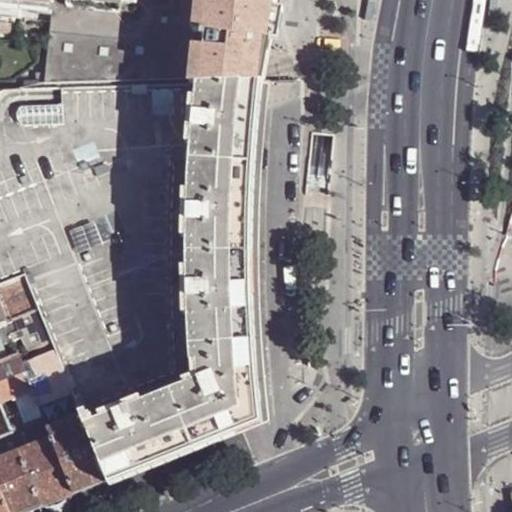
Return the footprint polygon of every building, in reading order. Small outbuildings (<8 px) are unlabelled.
[(51,6),(41,87),(195,81),(257,80),(271,0),(0,0),(0,6),(19,9),(20,2),(51,6)] [(189,384),(84,424),(106,481),(162,458),(192,446),(225,433),(242,425),(258,419),(251,340),(248,251),(250,163),(253,125),(257,80),(195,81),(192,134),(192,166),(187,258),(189,336),(189,384)] [(192,134),(195,81),(41,87),(0,88),(0,286),(24,277),(38,309),(50,342),(54,351),(71,392),(75,403),(81,416),(84,424),(189,384),(189,336),(187,258),(192,166),(192,134)] [(24,277),(0,286),(0,299),(9,321),(38,309),(24,277)] [(0,324),(9,321),(0,299),(0,324)] [(9,321),(0,324),(0,350),(4,360),(18,355),(34,349),(50,342),(38,309),(9,321)] [(50,342),(34,349),(38,358),(54,351),(50,342)] [(33,391),(38,404),(71,392),(54,351),(38,358),(22,364),(33,391)] [(0,402),(0,403),(33,391),(22,364),(18,355),(4,360),(0,362),(0,402)] [(38,404),(43,416),(75,403),(71,392),(38,404)] [(95,485),(106,481),(84,424),(81,416),(48,428),(52,439),(74,494),(95,485)] [(16,444),(19,452),(52,439),(48,428),(43,417),(19,426),(18,424),(10,428),(12,433),(16,444)] [(0,449),(16,444),(12,433),(0,437),(0,449)] [(62,499),(74,494),(52,439),(19,452),(41,507),(62,499)] [(28,511),(31,511),(41,507),(19,452),(0,459),(0,490),(8,511),(28,511)] [(244,461),(238,452),(230,456),(236,467),(244,461)] [(0,511),(8,511),(0,490),(0,511)]
